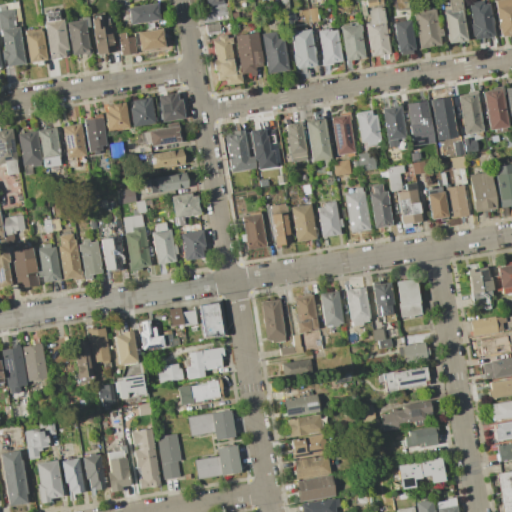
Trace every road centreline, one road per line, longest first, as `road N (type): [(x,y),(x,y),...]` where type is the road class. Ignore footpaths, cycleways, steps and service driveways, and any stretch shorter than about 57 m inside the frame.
road 1 (residential): [(271,511),(182,0)]
road 2 (residential): [(511,233),(0,317)]
road 3 (residential): [(511,61),(202,115)]
road 4 (residential): [(479,511),(436,245)]
road 5 (residential): [(194,69),(0,101)]
road 6 (residential): [(268,491),(142,511)]
